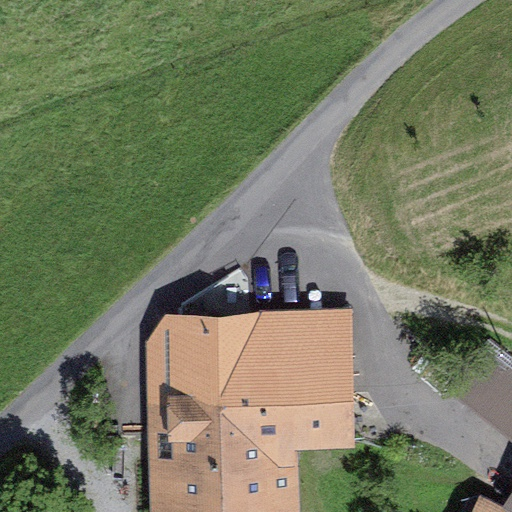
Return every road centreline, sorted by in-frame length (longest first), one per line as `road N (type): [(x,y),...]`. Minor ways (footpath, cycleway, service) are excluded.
road 1 (unclassified): [(460,0),(396,51),(0,442)]
road 2 (track): [(338,108),(338,242),(351,293),(384,363),(420,404),(499,457)]
